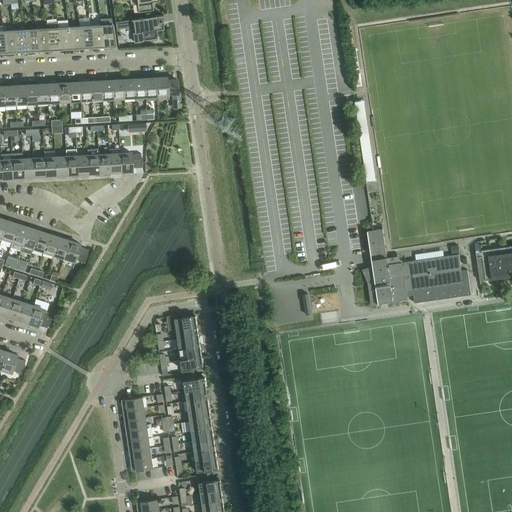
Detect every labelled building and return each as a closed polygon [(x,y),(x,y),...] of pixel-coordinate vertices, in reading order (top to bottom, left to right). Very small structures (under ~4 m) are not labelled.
[(111,0),(112,3),(113,3),(112,1),(120,0),(122,0),(122,2),(129,1),(130,5),(137,4),(138,13),(153,11),(152,2),(159,1),(158,0),(111,0)] [(163,16),(163,15),(115,22),(116,32),(117,31),(117,29),(126,28),(126,30),(133,29),(134,34),(141,33),(142,41),(157,39),(156,30),(163,29),(162,23),(163,22),(158,22),(157,17),(163,16)] [(57,22),(46,23),(46,29),(47,29),(50,50),(56,50),(56,48),(60,48),(58,28),(57,22)] [(101,25),(90,26),(93,48),(100,47),(99,46),(104,45),(101,25)] [(112,25),(101,25),(104,45),(108,45),(109,49),(116,48),(112,25)] [(90,26),(79,27),(82,47),(87,46),(87,48),(93,48),(90,26)] [(58,28),(60,48),(65,48),(65,50),(72,49),(68,27),(58,28)] [(79,27),(68,27),(72,49),(78,49),(78,47),(82,47),(79,27)] [(36,29),(25,30),(28,52),(34,51),(34,49),(38,49),(36,29)] [(46,29),(36,29),(38,49),(43,49),(43,51),(50,50),(47,29),(46,29)] [(25,30),(14,31),(17,50),(21,50),(22,52),(28,52),(25,30)] [(14,31),(3,31),(6,53),(13,53),(12,51),(17,50),(14,31)] [(167,77),(155,78),(156,97),(168,96),(167,94),(171,93),(171,94),(177,94),(177,93),(177,91),(177,89),(178,88),(178,87),(178,86),(177,85),(177,84),(177,83),(177,82),(176,81),(176,80),(177,80),(169,80),(169,81),(167,81),(167,78),(167,77)] [(155,78),(144,79),(145,97),(156,97),(155,78)] [(134,79),(123,80),(124,98),(135,98),(134,79)] [(144,79),(134,79),(135,98),(145,97),(144,79)] [(123,80),(112,81),(113,99),(124,98),(123,80)] [(101,81),(90,82),(91,100),(102,100),(101,81)] [(112,81),(101,81),(102,100),(113,99),(112,81)] [(79,82),(69,83),(70,101),(81,101),(79,82)] [(90,82),(79,82),(81,101),(91,100),(90,82)] [(69,83),(58,84),(59,102),(70,101),(69,83)] [(47,84),(36,85),(37,103),(48,103),(47,84)] [(58,84),(47,84),(48,103),(59,102),(58,84)] [(25,85),(14,86),(16,105),(26,104),(25,85)] [(36,85),(25,85),(26,104),(37,103),(36,85)] [(14,86),(4,87),(5,105),(16,105),(14,86)] [(375,180),(364,101),(364,100),(355,101),(367,181),(375,180)] [(146,123),(134,124),(135,131),(146,131),(146,123)] [(22,153),(11,154),(13,178),(23,177),(22,159),(22,153)] [(131,153),(120,154),(121,172),(133,171),(132,171),(132,168),(134,168),(142,168),(141,168),(141,167),(142,165),(142,164),(142,162),(142,161),(142,160),(142,158),(141,156),(141,155),(141,154),(134,154),(134,155),(131,155),(131,153)] [(11,154),(0,154),(1,160),(2,179),(13,178),(11,154)] [(109,154),(98,155),(99,173),(110,173),(109,154)] [(120,154),(109,154),(110,173),(121,172),(120,154)] [(87,155),(77,156),(78,174),(88,174),(87,155)] [(98,155),(87,155),(88,174),(99,173),(98,155)] [(77,156),(66,157),(67,175),(78,174),(77,156)] [(55,157),(44,158),(45,176),(56,176),(55,157)] [(66,157),(55,157),(56,176),(67,175),(66,157)] [(44,158),(33,159),(34,177),(45,176),(44,158)] [(33,159),(22,159),(23,177),(34,177),(33,159)] [(7,221),(2,238),(12,242),(17,224),(7,221)] [(10,248),(21,251),(22,245),(28,227),(17,224),(12,242),(10,248)] [(22,245),(21,251),(31,254),(33,248),(38,231),(28,227),(22,245)] [(363,269),(362,269),(368,283),(371,305),(378,304),(378,305),(379,305),(379,303),(408,299),(407,296),(413,296),(415,303),(471,295),(468,270),(462,271),(459,254),(388,265),(383,229),(368,231),(372,261),(369,261),(368,261),(370,270),(368,270),(367,271),(365,271),(364,272),(363,269)] [(38,231),(33,248),(43,252),(49,234),(38,231)] [(49,234),(43,252),(53,255),(59,237),(49,234)] [(59,237),(53,255),(63,258),(69,241),(59,237)] [(69,241),(63,258),(74,262),(75,260),(78,261),(84,263),(84,262),(85,261),(86,259),(86,258),(87,257),(87,255),(88,254),(88,252),(88,251),(88,250),(81,248),(79,248),(80,245),(81,244),(69,241)] [(480,281),(511,276),(511,245),(476,251),(480,281)] [(49,290),(51,284),(43,281),(41,287),(49,290)] [(2,296),(0,301),(0,314),(6,317),(12,299),(2,296)] [(12,299),(6,317),(17,320),(22,302),(12,299)] [(22,302),(17,320),(27,323),(33,306),(22,302)] [(33,306),(27,323),(38,327),(39,326),(38,326),(39,323),(41,324),(41,325),(48,327),(48,326),(49,325),(49,324),(50,323),(50,322),(51,321),(51,319),(51,317),(52,316),(52,315),(52,314),(46,312),(43,311),(43,309),(33,306)] [(196,315),(175,319),(176,329),(198,326),(196,315)] [(198,326),(176,329),(178,339),(199,336),(198,326)] [(199,336),(178,339),(179,349),(201,346),(199,336)] [(201,346),(179,349),(181,359),(202,356),(201,346)] [(6,352),(1,369),(11,373),(12,371),(15,372),(21,374),(21,373),(22,372),(23,371),(23,370),(24,368),(24,367),(25,365),(25,364),(25,362),(25,361),(18,359),(16,359),(17,356),(18,356),(6,352)] [(202,356),(181,359),(183,373),(194,372),(194,368),(204,367),(202,356)] [(196,375),(184,377),(184,380),(186,391),(207,388),(205,377),(197,379),(196,375)] [(207,388),(186,391),(187,401),(208,398),(207,388)] [(122,400),(123,411),(145,407),(143,397),(129,399),(122,400)] [(208,398),(187,401),(189,411),(210,408),(208,398)] [(145,407),(123,411),(125,421),(146,418),(145,407)] [(210,408),(189,411),(190,421),(211,418),(210,408)] [(146,418),(125,421),(126,431),(147,428),(146,418)] [(211,418),(190,421),(191,431),(213,428),(211,418)] [(147,428),(126,431),(128,441),(149,438),(147,428)] [(213,428),(191,431),(193,442),(214,438),(213,428)] [(149,438),(128,441),(129,451),(150,448),(149,438)] [(214,438),(193,442),(194,452),(216,448),(214,438)] [(150,448),(129,451),(131,461),(152,458),(150,448)] [(216,448),(194,452),(196,462),(217,459),(216,448)] [(152,458),(131,461),(132,472),(154,468),(152,458)] [(217,459),(196,462),(198,472),(219,469),(217,459)] [(220,480),(199,483),(201,493),(222,490),(220,480)] [(222,490),(201,493),(202,504),(223,500),(222,490)] [(137,502),(138,511),(144,511),(160,510),(158,499),(137,502)] [(223,500),(202,504),(203,511),(214,511),(225,510),(223,500)]
